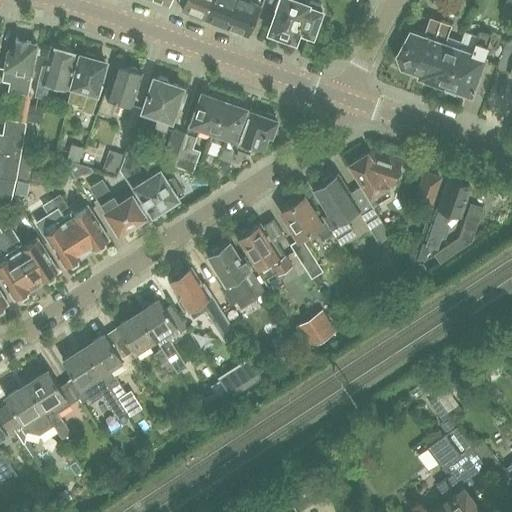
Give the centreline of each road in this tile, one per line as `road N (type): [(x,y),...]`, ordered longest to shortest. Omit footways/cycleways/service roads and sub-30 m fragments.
road 1 (residential): [(0,345),(332,133),(344,98)]
road 2 (unclassified): [(344,98),(54,0)]
road 3 (unclassified): [(511,159),(344,98)]
